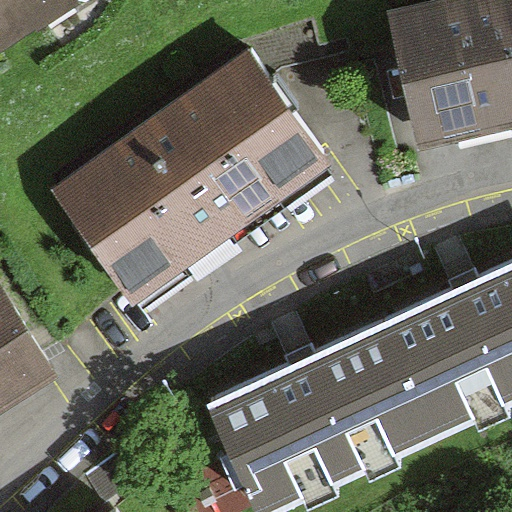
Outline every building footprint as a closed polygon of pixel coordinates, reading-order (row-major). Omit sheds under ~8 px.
[(0,0),(0,27),(36,0),(0,0)] [(511,0),(388,0),(400,49),(416,124),(511,103),(511,0)] [(252,34),(54,175),(133,285),(331,145),(294,93),(252,34)] [(511,245),(463,268),(384,303),(437,415),(473,397),(479,410),(509,394),(505,384),(511,380),(511,245)] [(0,391),(59,353),(0,263),(0,391)] [(296,344),(203,387),(254,496),(298,475),(306,491),(339,476),(332,462),(365,447),(372,462),(401,448),(394,435),(437,415),(384,303),(296,344)] [(127,511),(115,494),(90,511),(127,511)]
